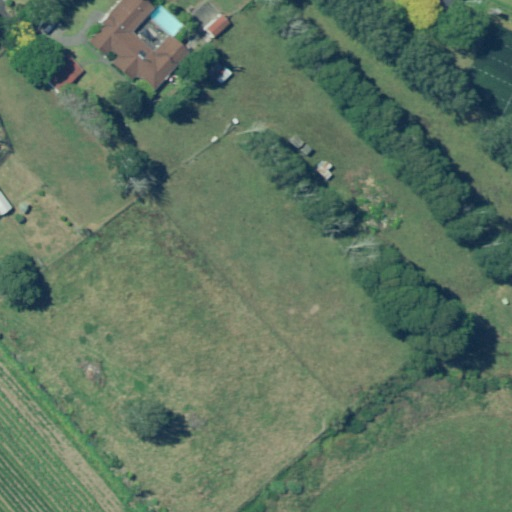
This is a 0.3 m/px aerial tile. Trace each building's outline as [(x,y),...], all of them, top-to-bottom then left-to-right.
[(129,31),(152,7),(144,0),(117,0),(105,12),(98,20),(101,23),(90,34),(85,39),(102,55),(106,50),(113,57),(109,61),(128,80),(133,75),(149,90),(165,73),(170,68),(185,52),(172,40),(167,34),(151,51),(129,31)] [(418,0),(443,12),(448,0),(418,0)] [(211,36),(227,22),(219,13),(203,28),(211,36)] [(81,68),(63,49),(59,46),(44,61),(35,69),(57,92),(81,68)] [(229,72),(222,65),(220,67),(214,62),(206,70),(217,83),(229,72)] [(176,73),(185,80),(190,74),(181,67),(176,73)] [(147,105),(156,97),(152,93),(143,101),(147,105)] [(137,114),(143,105),(135,100),(129,109),(137,114)] [(77,111),(81,116),(85,112),(81,108),(77,111)] [(97,135),(102,131),(98,127),(93,131),(97,135)] [(288,140),(295,147),(301,142),(294,134),(288,140)] [(304,154),(309,148),(305,144),(299,150),(304,154)] [(324,160),(315,170),(325,178),(333,168),(324,160)]
